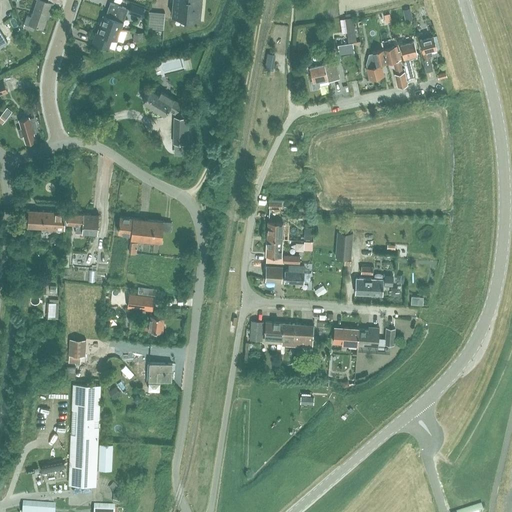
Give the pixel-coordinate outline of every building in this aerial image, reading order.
[(27,14),(24,23),(30,25),(30,23),(43,27),(47,14),(49,14),(53,2),(48,0),(47,0),(37,0),(32,16),(27,14)] [(201,18),(202,0),(173,0),(172,15),(201,18)] [(103,15),(100,24),(114,28),(115,27),(121,30),(124,21),(123,21),(128,8),(115,4),(110,2),(107,9),(109,10),(107,16),(103,15)] [(135,14),(141,16),(144,8),(132,4),(130,10),(136,12),(135,14)] [(145,5),(144,22),(160,23),(161,6),(145,5)] [(409,8),(404,10),(406,21),(412,19),(409,8)] [(345,18),(348,43),(356,41),(352,17),(345,18)] [(95,36),(93,42),(108,47),(111,37),(118,40),(118,39),(123,41),(127,30),(121,30),(115,27),(114,28),(100,24),(95,36)] [(142,40),(142,31),(134,31),(133,40),(142,40)] [(433,36),(419,39),(427,70),(432,69),(429,55),(432,54),(431,50),(436,49),(433,36)] [(414,41),(400,44),(404,57),(406,67),(410,66),(409,60),(411,60),(410,56),(418,54),(414,41)] [(395,45),(385,48),(388,62),(394,60),(397,72),(395,73),(398,86),(408,84),(404,70),(403,71),(400,59),(401,58),(399,50),(396,51),(395,45)] [(367,67),(369,79),(384,75),(381,63),(388,62),(385,48),(373,51),(373,52),(376,65),(367,67)] [(348,67),(358,63),(355,57),(346,61),(348,67)] [(313,88),(319,87),(320,85),(329,83),(329,81),(340,78),(336,61),(325,63),(310,66),(313,81),(311,81),(313,88)] [(350,78),(353,90),(361,88),(358,77),(350,78)] [(0,94),(8,91),(4,80),(0,81),(0,94)] [(158,94),(149,89),(142,101),(164,114),(167,109),(174,113),(180,103),(159,91),(158,94)] [(36,140),(33,133),(36,132),(35,127),(37,127),(34,116),(29,118),(29,116),(19,119),(22,127),(18,128),(20,136),(24,135),(26,142),(36,140)] [(189,117),(174,117),(174,142),(188,143),(189,117)] [(65,211),(29,209),(27,226),(64,229),(65,211)] [(67,212),(67,223),(76,223),(75,232),(82,232),(98,233),(99,213),(67,212)] [(131,234),(131,238),(161,242),(162,231),(171,232),(172,221),(120,216),(118,233),(131,234)] [(268,222),(267,238),(283,238),(283,222),(268,222)] [(334,257),(349,258),(352,232),(336,230),(334,257)] [(291,243),(298,243),(299,234),(292,234),(291,243)] [(282,257),(283,238),(267,238),(266,256),(282,257)] [(94,262),(94,247),(70,246),(70,261),(94,262)] [(300,256),(284,254),(284,262),(299,263),(300,256)] [(282,281),(283,266),(267,265),(266,280),(282,281)] [(285,270),(285,282),(303,283),(304,282),(310,282),(310,272),(304,272),(304,266),(289,265),(288,270),(285,270)] [(383,294),(383,285),(389,286),(389,284),(393,285),(394,275),(384,274),(384,279),(356,277),(356,293),(383,294)] [(130,294),(128,307),(154,310),(155,306),(156,297),(137,295),(130,294)] [(412,295),(411,303),(420,304),(423,304),(423,298),(424,296),(412,295)] [(48,302),(48,317),(57,317),(58,299),(49,298),(49,302),(48,302)] [(149,323),(145,322),(144,329),(163,331),(164,316),(150,315),(149,323)] [(251,320),(250,339),(262,340),(263,321),(251,320)] [(282,338),(283,322),(266,321),(265,337),(282,338)] [(283,322),(282,338),(290,338),(289,345),(300,346),(300,339),(313,340),(314,325),(283,322)] [(335,326),(333,341),(342,342),(357,344),(358,328),(335,326)] [(371,329),(358,328),(357,344),(378,345),(379,327),(371,326),(371,329)] [(395,328),(386,327),(385,343),(394,344),(395,328)] [(69,355),(69,362),(81,362),(81,355),(83,355),(86,355),(86,339),(83,339),(70,338),(69,355)] [(147,379),(149,379),(148,389),(159,389),(160,380),(171,380),(172,363),(148,362),(147,379)] [(64,365),(64,377),(75,377),(76,366),(64,365)] [(74,383),(70,476),(73,476),(73,479),(77,479),(77,476),(96,477),(97,466),(99,466),(99,469),(112,470),(113,444),(100,443),(98,443),(100,384),(74,383)] [(116,387),(109,392),(113,399),(121,394),(116,387)] [(140,460),(140,470),(149,470),(149,461),(140,460)] [(114,481),(109,486),(109,487),(110,487),(110,488),(111,489),(111,490),(112,490),(112,491),(112,492),(113,493),(113,494),(113,495),(113,496),(113,497),(113,498),(113,499),(113,500),(113,501),(119,503),(120,501),(120,500),(120,499),(120,498),(120,497),(120,496),(120,495),(120,494),(120,493),(120,492),(120,491),(119,491),(119,490),(119,489),(118,488),(118,487),(117,486),(117,485),(116,485),(116,484),(116,483),(115,483),(115,482),(114,482),(114,481)] [(54,511),(55,505),(23,502),(22,511),(54,511)]
